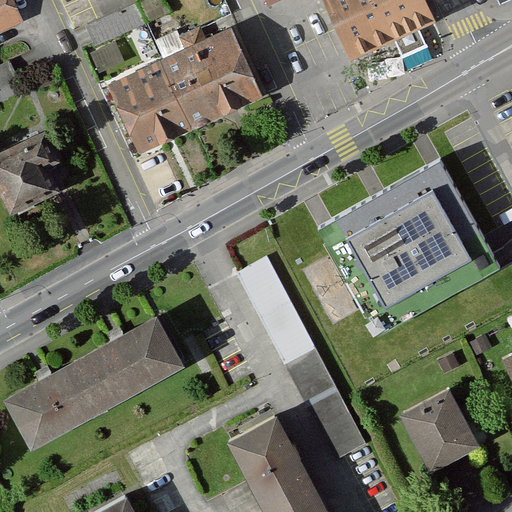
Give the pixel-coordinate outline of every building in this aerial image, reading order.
[(17,0),(0,0),(0,29),(25,18),(17,0)] [(326,0),(352,57),(396,37),(378,0),(326,0)] [(434,19),(425,0),(378,0),(396,37),(404,56),(427,46),(418,26),(434,19)] [(132,3),(87,24),(96,44),(142,23),(132,3)] [(264,95),(234,25),(204,38),(199,26),(181,34),(186,46),(166,55),(196,125),(264,95)] [(98,62),(122,55),(118,39),(93,46),(98,62)] [(196,125),(166,55),(108,80),(139,150),(196,125)] [(12,60),(0,64),(0,83),(19,76),(12,60)] [(51,130),(0,150),(0,178),(7,197),(11,196),(15,204),(29,199),(25,190),(55,178),(47,158),(60,153),(51,130)] [(349,225),(385,289),(467,244),(431,180),(349,225)] [(267,256),(240,271),(288,362),(315,347),(267,256)] [(160,312),(3,398),(30,447),(187,361),(160,312)] [(315,347),(288,362),(338,457),(365,443),(315,347)] [(453,390),(404,414),(431,471),(481,447),(453,390)] [(326,511),(274,415),(230,439),(268,511),(326,511)] [(137,511),(125,489),(79,511),(137,511)]
